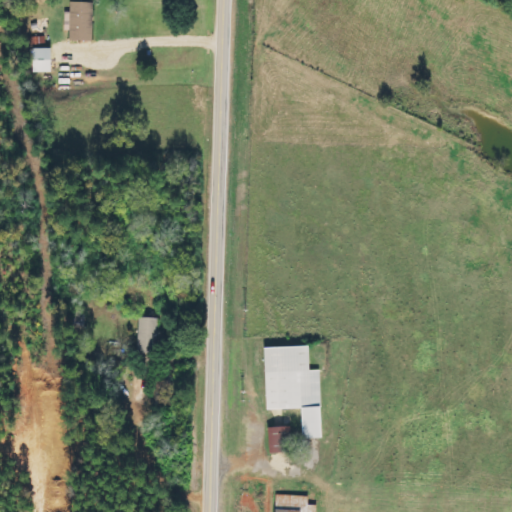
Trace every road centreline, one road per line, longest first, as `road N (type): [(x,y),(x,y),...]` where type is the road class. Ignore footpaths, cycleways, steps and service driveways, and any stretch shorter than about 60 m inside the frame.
road 1 (tertiary): [(207,511),(222,0)]
road 2 (residential): [(209,461),(0,445)]
